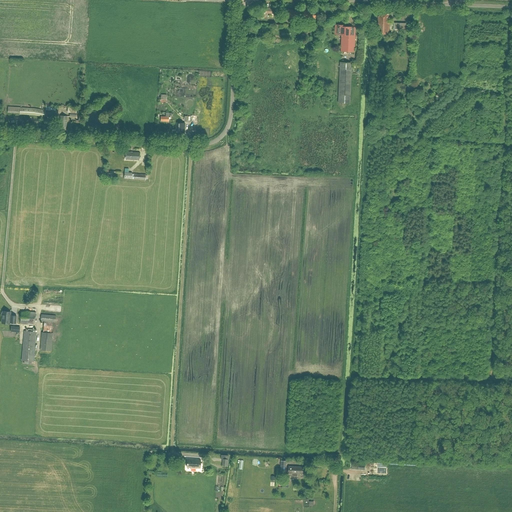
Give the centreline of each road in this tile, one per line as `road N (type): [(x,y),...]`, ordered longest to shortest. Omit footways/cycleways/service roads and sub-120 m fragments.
road 1 (unclassified): [(253,0),(236,25),(230,121),(213,141),(0,135)]
road 2 (track): [(189,144),(174,453)]
road 3 (unclassified): [(511,7),(347,0)]
road 4 (track): [(15,136),(1,290)]
